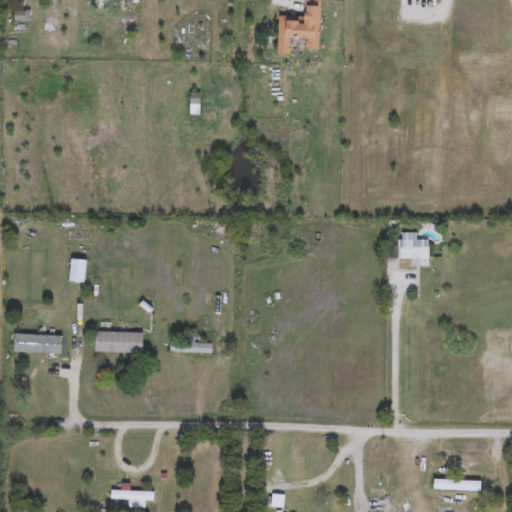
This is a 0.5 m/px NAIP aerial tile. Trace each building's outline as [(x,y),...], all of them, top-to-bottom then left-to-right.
[(318,52),(305,52),(305,42),(289,42),(289,56),(276,56),(278,18),(303,19),(304,0),(320,1),(318,52)] [(391,143),(373,143),(373,112),(391,112),(391,143)] [(410,268),(410,260),(398,260),(398,235),(416,235),(416,242),(428,242),(428,268),(410,268)] [(142,334),(142,355),(94,355),(94,334),(142,334)] [(62,336),(62,355),(13,355),(13,336),(62,336)] [(191,344),(191,338),(201,338),(201,346),(211,346),(211,355),(169,355),(169,344),(191,344)] [(480,479),(480,490),(438,490),(438,479),(480,479)] [(353,483),(353,493),(306,493),(306,483),(353,483)] [(153,493),(153,502),(110,502),(110,492),(153,493)]
